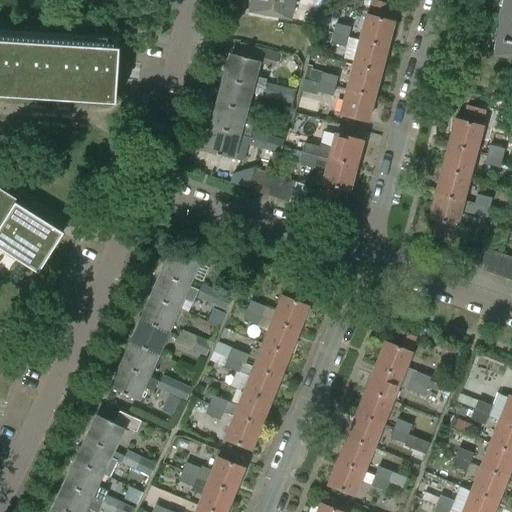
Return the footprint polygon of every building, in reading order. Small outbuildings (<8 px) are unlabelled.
[(250,0),(248,12),(290,19),(293,0),(250,0)] [(497,29),(492,55),(511,58),(511,0),(501,0),(498,20),(497,29)] [(365,15),(359,40),(387,48),(393,23),(385,21),(389,5),(371,1),(367,16),(365,15)] [(335,25),(333,33),(347,37),(349,28),(335,25)] [(0,97),(114,104),(116,72),(118,38),(0,30),(0,97)] [(333,33),(330,43),(345,47),(347,37),(333,33)] [(343,54),(341,59),(353,62),(352,65),(380,73),(387,48),(359,40),(347,37),(345,47),(343,54)] [(260,49),(257,60),(277,65),(280,54),(260,49)] [(230,55),(224,79),(251,87),(264,90),(265,84),(266,80),(253,76),(257,63),(256,62),(230,55)] [(352,65),(346,90),(374,97),(380,73),(352,65)] [(307,66),(303,79),(307,80),(308,80),(311,71),(312,67),(307,66)] [(322,74),(320,83),(334,87),(337,78),(322,74)] [(224,79),(217,102),(244,110),(251,87),(224,79)] [(320,83),(317,93),(332,96),(334,87),(320,83)] [(264,90),(262,96),(277,100),(280,88),(265,84),(264,90)] [(280,88),(277,100),(293,104),(296,92),(280,88)] [(346,90),(339,115),(367,122),(374,97),(346,90)] [(217,102),(211,127),(251,138),(252,133),(251,133),(256,114),(244,111),(244,110),(217,102)] [(454,120),(448,145),(475,152),(482,127),(480,127),(484,112),(467,107),(463,122),(454,120)] [(211,127),(204,152),(243,162),(248,145),(266,149),(269,137),(252,133),(251,138),(211,127)] [(318,147),(316,156),(328,160),(356,167),(362,141),(335,134),(331,148),(319,145),(318,147)] [(269,137),(266,149),(279,153),(283,141),(269,137)] [(304,143),(302,153),(316,156),(318,147),(304,143)] [(448,145),(441,170),(469,177),(475,152),(448,145)] [(489,146),(487,155),(501,159),(502,157),(504,150),(489,146)] [(292,150),(290,160),(299,162),(302,153),(292,150)] [(197,151),(194,163),(214,168),(217,156),(197,151)] [(302,153),(299,162),(314,166),(316,156),(302,153)] [(487,155),(484,165),(499,169),(499,167),(501,163),(501,159),(487,155)] [(316,156),(314,166),(326,169),(322,184),(323,185),(319,200),(337,204),(341,189),(350,192),(356,167),(328,160),(316,156)] [(255,169),(248,189),(258,192),(265,172),(255,169)] [(441,170),(435,193),(463,200),(469,177),(441,170)] [(265,172),(258,192),(269,196),(275,176),(265,172)] [(275,176),(269,196),(279,199),(285,179),(275,176)] [(285,179),(279,199),(289,203),(289,201),(296,183),(285,179)] [(435,193),(428,220),(437,222),(433,237),(450,241),(454,226),(456,227),(460,211),(472,214),(474,203),(463,200),(435,193)] [(0,227),(3,224),(15,204),(0,194),(0,227)] [(476,196),(474,203),(489,207),(491,200),(476,196)] [(474,203),(472,214),(486,218),(489,207),(474,203)] [(42,249),(54,229),(15,204),(3,224),(42,249)] [(42,249),(3,224),(0,227),(0,249),(29,268),(36,258),(42,249)] [(476,266),(475,268),(486,272),(492,251),(482,248),(476,266)] [(492,251),(486,272),(496,275),(503,255),(492,251)] [(171,252),(161,274),(187,286),(190,277),(201,282),(207,268),(197,263),(171,252)] [(511,258),(503,255),(496,275),(506,279),(511,260),(511,258)] [(161,274),(151,297),(177,308),(181,299),(192,304),(198,291),(187,286),(161,274)] [(275,312),(271,320),(298,331),(308,307),(299,304),(305,289),(289,283),(283,297),(281,296),(275,312)] [(201,287),(196,298),(210,304),(215,293),(201,287)] [(215,293),(210,304),(225,311),(230,299),(215,293)] [(151,297),(141,319),(167,331),(177,308),(151,297)] [(250,302),(246,310),(260,316),(264,307),(250,302)] [(246,310),(243,320),(256,325),(260,316),(246,310)] [(141,319),(131,342),(157,354),(167,331),(141,319)] [(268,330),(262,344),(288,355),(298,331),(271,320),(268,330)] [(181,332),(176,343),(190,350),(195,338),(181,332)] [(384,343),(375,366),(413,381),(416,373),(405,368),(411,353),(409,352),(415,338),(399,332),(393,346),(384,343)] [(195,338),(190,350),(205,356),(210,345),(195,338)] [(131,342),(121,365),(147,377),(157,354),(131,342)] [(217,344),(213,353),(226,358),(230,349),(217,344)] [(256,359),(252,368),(279,379),(288,355),(262,344),(256,359)] [(230,349),(226,358),(227,358),(241,364),(245,355),(231,349),(230,349)] [(213,353),(210,362),(223,367),(226,358),(213,353)] [(226,358),(223,367),(224,367),(238,373),(241,364),(227,358),(226,358)] [(241,364),(238,373),(249,377),(243,392),(269,402),(279,379),(252,368),(241,364)] [(121,365),(111,388),(137,400),(142,387),(153,392),(157,381),(147,377),(121,365)] [(375,366),(366,389),(392,400),(398,387),(409,391),(413,381),(375,366)] [(416,373),(413,381),(427,386),(429,382),(430,378),(416,373)] [(161,377),(156,389),(171,395),(176,384),(161,377)] [(413,381),(409,391),(422,397),(427,386),(413,381)] [(439,386),(437,391),(449,395),(452,387),(440,383),(439,386)] [(176,384),(171,395),(185,401),(190,390),(176,384)] [(366,389),(356,413),(383,424),(392,400),(366,389)] [(491,407),(488,415),(499,420),(511,424),(511,391),(510,396),(508,396),(508,398),(497,393),(491,407)] [(237,406),(233,416),(260,426),(269,402),(243,392),(237,406)] [(212,397),(208,406),(221,411),(225,402),(212,397)] [(477,401),(474,410),(488,415),(491,407),(477,401)] [(208,406),(205,415),(218,420),(221,411),(208,406)] [(460,407),(457,414),(465,417),(468,409),(460,407)] [(474,410),(470,419),(484,425),(488,415),(474,410)] [(97,417),(86,439),(111,451),(122,429),(135,435),(142,422),(120,412),(114,425),(97,417)] [(356,413),(346,437),(373,448),(383,424),(356,413)] [(230,425),(224,439),(250,450),(260,426),(233,416),(230,425)] [(397,420),(394,428),(408,434),(411,426),(397,420)] [(458,420),(455,428),(466,432),(469,424),(458,420)] [(511,424),(499,420),(489,443),(511,452),(511,424)] [(394,428),(390,438),(404,444),(408,435),(408,434),(394,428)] [(346,437),(337,461),(363,472),(367,463),(373,448),(346,437)] [(86,439),(75,461),(101,473),(108,476),(114,464),(119,466),(120,463),(133,469),(138,458),(126,452),(123,457),(111,451),(86,439)] [(511,452),(489,443),(480,467),(506,478),(507,478),(511,464),(511,452)] [(458,448),(455,457),(469,463),(472,454),(458,448)] [(455,457),(451,466),(465,472),(469,463),(455,457)] [(138,458),(133,469),(149,477),(154,466),(138,458)] [(199,468),(195,477),(207,482),(207,483),(233,493),(243,468),(217,458),(211,473),(199,468)] [(75,461),(65,483),(102,501),(104,497),(107,492),(95,486),(101,473),(75,461)] [(337,461),(327,486),(354,496),(360,481),(363,472),(337,461)] [(185,463),(182,472),(195,477),(199,468),(185,463)] [(378,467),(374,476),(388,482),(402,487),(406,478),(378,467)] [(480,467),(470,491),(497,502),(506,478),(480,467)] [(182,472),(178,481),(192,486),(195,477),(182,472)] [(374,476),(371,485),(385,491),(388,482),(374,476)] [(65,483),(54,506),(67,511),(82,511),(84,508),(93,511),(97,511),(99,508),(107,511),(112,511),(117,503),(104,497),(102,501),(65,483)] [(207,483),(198,506),(212,511),(225,511),(233,493),(207,483)] [(470,491),(461,511),(492,511),(497,502),(470,491)] [(439,496),(436,505),(450,510),(453,501),(439,496)] [(117,503),(112,511),(131,511),(133,510),(117,503)]
